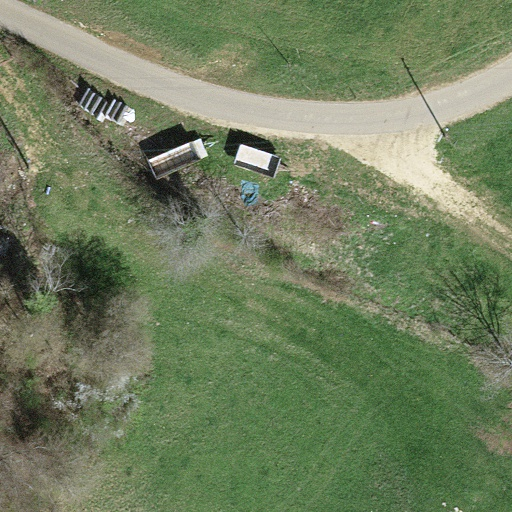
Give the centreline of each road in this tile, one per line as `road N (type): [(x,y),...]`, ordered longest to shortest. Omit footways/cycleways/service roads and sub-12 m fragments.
road 1 (unclassified): [(511,61),(429,99),(277,109),(195,92),(0,19)]
road 2 (track): [(321,111),(511,246)]
